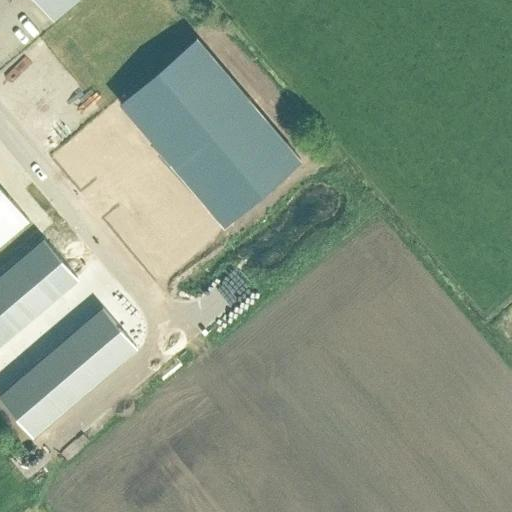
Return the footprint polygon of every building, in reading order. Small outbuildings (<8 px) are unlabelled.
[(26,0),(48,24),(75,0),(26,0)] [(207,49),(151,97),(224,180),(283,135),(207,49)] [(0,183),(0,240),(28,217),(0,183)] [(43,241),(0,277),(0,343),(76,279),(43,241)] [(112,363),(87,331),(8,394),(31,428),(112,363)]
